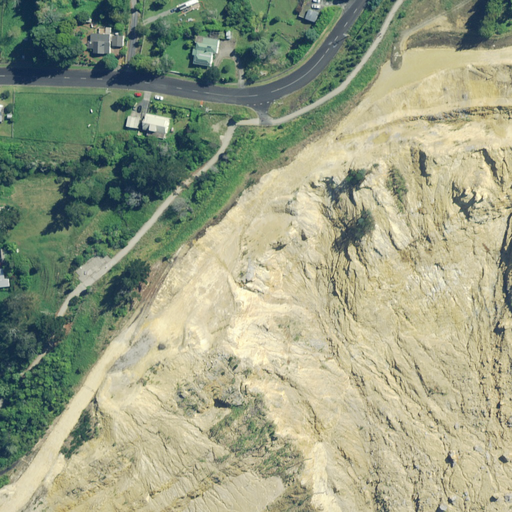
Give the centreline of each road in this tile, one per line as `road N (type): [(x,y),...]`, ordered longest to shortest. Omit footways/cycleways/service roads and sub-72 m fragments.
road 1 (unclassified): [(257,95),(0,76)]
road 2 (unclassified): [(257,95),(308,71),(365,0)]
